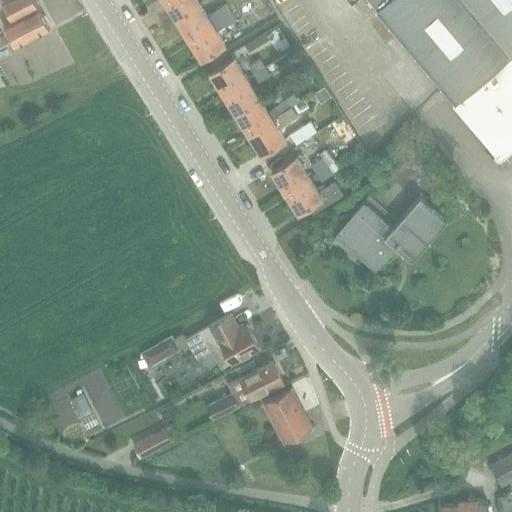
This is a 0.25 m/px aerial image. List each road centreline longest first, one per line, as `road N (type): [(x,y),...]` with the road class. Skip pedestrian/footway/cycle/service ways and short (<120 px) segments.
road 1 (tertiary): [(364,403),(307,331),(103,0)]
road 2 (unclassified): [(0,421),(114,468),(347,509)]
